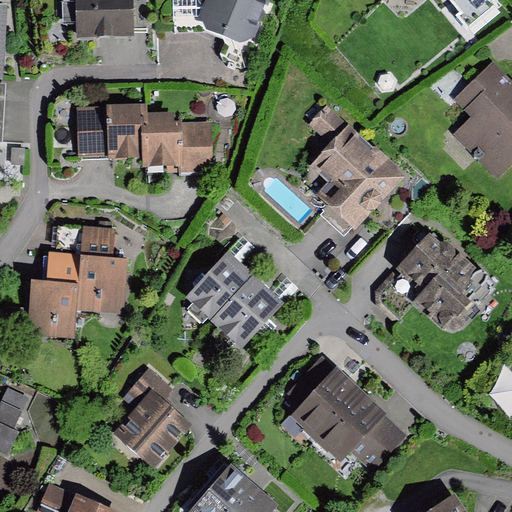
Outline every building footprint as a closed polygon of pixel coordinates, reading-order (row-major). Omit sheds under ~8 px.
[(63,0),(64,26),(74,26),(75,42),(130,41),(128,0),(63,0)] [(173,0),(173,20),(202,18),(206,37),(248,53),(251,45),(257,48),(274,5),(270,3),(268,0),(173,0)] [(428,0),(463,40),(510,0),(428,0)] [(471,126),(455,141),(494,182),(511,165),(511,88),(492,68),(452,106),(471,126)] [(147,110),(77,111),(78,167),(149,166),(147,119),(147,110)] [(397,183),(322,115),(306,132),(327,151),(307,174),(337,202),(323,218),(346,239),(397,183)] [(180,117),(147,119),(149,166),(150,174),(178,173),(178,180),(214,178),(212,126),(180,128),(180,117)] [(13,151),(12,167),(25,168),(25,151),(13,151)] [(82,230),(80,258),(76,312),(125,315),(128,265),(115,265),(117,232),(82,230)] [(430,239),(397,273),(422,295),(414,304),(442,330),(454,335),(467,328),(466,318),(480,305),(491,294),(430,239)] [(80,258),(51,256),(49,286),(31,284),(27,338),(74,341),(76,312),(80,258)] [(251,279),(229,258),(209,280),(203,274),(194,284),(196,292),(188,300),(212,322),(251,279)] [(283,309),(251,279),(212,322),(245,350),(283,309)] [(360,398),(319,361),(287,397),(301,410),(290,422),(316,446),(360,398)] [(174,398),(149,377),(124,408),(132,414),(110,440),(152,475),(190,429),(165,409),(174,398)] [(0,405),(0,456),(8,460),(21,434),(15,431),(30,399),(8,389),(0,405)] [(360,398),(316,446),(342,468),(354,457),(373,475),(407,438),(360,398)] [(234,511),(254,490),(225,465),(186,510),(188,511),(234,511)] [(112,511),(49,486),(42,502),(65,511),(112,511)] [(279,511),(280,511),(254,490),(234,511),(279,511)] [(462,511),(454,499),(431,511),(462,511)]
